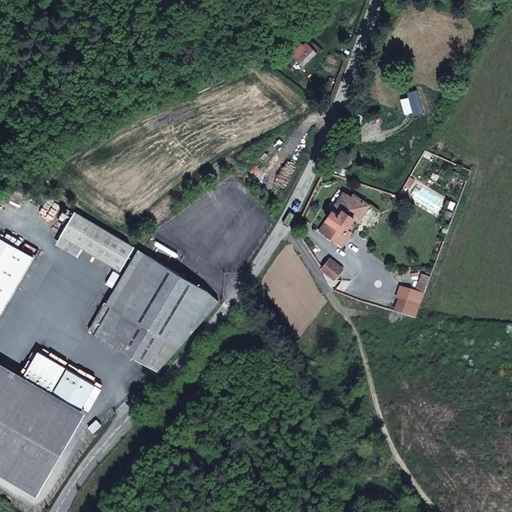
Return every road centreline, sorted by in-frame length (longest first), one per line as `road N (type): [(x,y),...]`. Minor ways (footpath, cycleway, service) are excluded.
road 1 (unclassified): [(66,511),(299,199),(372,0)]
road 2 (track): [(0,173),(32,142),(122,88),(189,94),(213,85),(316,0)]
road 3 (track): [(276,234),(350,329),(384,422),(434,511)]
road 4 (unknown): [(7,208),(52,258),(50,285),(28,317),(94,358),(133,424)]
